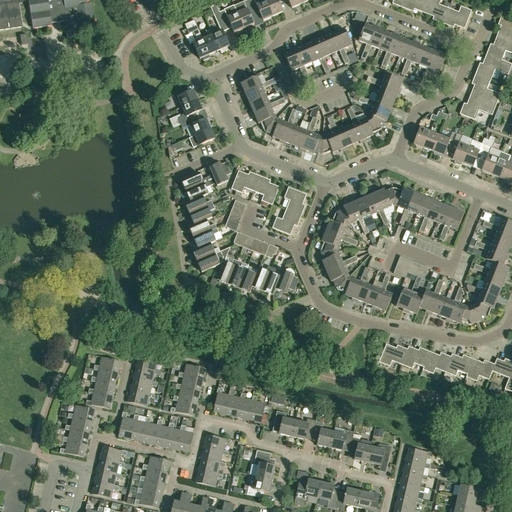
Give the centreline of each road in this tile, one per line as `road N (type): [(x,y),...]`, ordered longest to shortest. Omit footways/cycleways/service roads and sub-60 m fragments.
road 1 (unclassified): [(511,316),(502,332),(472,342),(326,310),(299,256),(325,183)]
road 2 (residential): [(207,79),(351,2),(473,49)]
road 3 (residential): [(325,183),(247,151),(207,79)]
road 4 (residential): [(395,161),(414,111),(456,89),(473,49)]
road 5 (residential): [(385,511),(385,480),(288,452)]
road 6 (residential): [(83,471),(96,439),(111,442),(127,364)]
